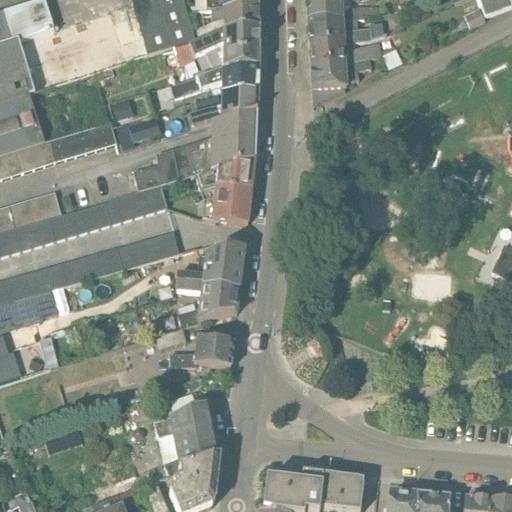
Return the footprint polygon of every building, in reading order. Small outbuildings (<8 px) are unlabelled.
[(129,0),(132,9),(146,62),(173,55),(173,56),(190,50),(195,48),(181,0),(129,0)] [(221,15),(222,16),(257,13),(256,0),(204,0),(205,5),(206,15),(221,15)] [(472,0),(448,0),(451,8),(473,1),(472,0)] [(495,0),(479,6),(485,22),(489,20),(493,19),(496,18),(499,17),(502,15),(506,14),(510,13),(511,12),(511,10),(511,8),(510,4),(508,0),(495,0)] [(342,23),(367,22),(379,18),(377,9),(349,11),(346,14),(343,14),(342,2),(306,4),(307,24),(342,22),(342,23)] [(35,98),(18,46),(53,34),(44,3),(0,17),(0,161),(5,160),(16,156),(26,153),(37,150),(44,148),(29,100),(35,98)] [(485,26),(479,14),(479,12),(463,19),(469,33),(485,26)] [(226,36),(258,35),(257,13),(222,16),(222,25),(216,25),(200,32),(204,44),(215,41),(226,36)] [(343,35),(342,23),(342,22),(307,24),(309,49),(353,46),(354,47),(371,45),(370,33),(343,35)] [(213,78),(215,78),(224,75),(258,74),(258,59),(258,35),(226,36),(215,41),(204,44),(196,48),(195,48),(190,50),(173,56),(179,71),(195,64),(195,63),(204,59),(213,76),(213,78)] [(353,46),(309,49),(310,71),(346,68),(381,58),(379,47),(355,53),(354,47),(353,46)] [(312,113),(346,97),(344,93),(347,92),(347,87),(359,85),(357,76),(371,73),(369,63),(382,60),(381,58),(346,68),(310,71),(312,113)] [(111,73),(100,77),(102,83),(114,80),(111,73)] [(220,100),(257,99),(258,74),(224,75),(215,78),(213,78),(171,91),(175,102),(221,88),(220,100)] [(103,88),(102,83),(100,77),(93,79),(97,91),(103,88)] [(210,129),(256,118),(257,99),(220,100),(220,112),(188,121),(191,132),(210,127),(210,129)] [(127,104),(111,109),(116,126),(132,121),(127,104)] [(196,181),(255,164),(256,129),(256,118),(210,129),(210,142),(155,159),(158,169),(133,176),(138,196),(138,195),(150,192),(161,189),(195,180),(196,181)] [(146,124),(129,130),(133,147),(151,142),(152,141),(146,124)] [(100,130),(106,152),(117,148),(110,127),(100,130)] [(135,151),(133,147),(129,130),(128,128),(116,131),(123,155),(135,151)] [(96,155),(106,152),(100,130),(89,134),(96,155)] [(85,158),(96,155),(89,134),(79,137),(85,158)] [(75,161),(85,158),(79,137),(68,140),(75,161)] [(64,165),(75,161),(68,140),(58,143),(64,165)] [(54,168),(64,165),(58,143),(47,147),(54,168)] [(43,171),(54,168),(47,147),(44,148),(37,150),(43,171)] [(33,174),(43,171),(37,150),(26,153),(33,174)] [(22,178),(33,174),(26,153),(16,156),(22,178)] [(12,181),(22,178),(16,156),(5,160),(12,181)] [(0,180),(1,184),(12,181),(5,160),(0,161),(0,180)] [(216,190),(251,195),(255,164),(196,181),(199,194),(200,197),(216,190)] [(150,192),(157,217),(168,213),(161,189),(150,192)] [(200,197),(204,204),(202,223),(247,229),(251,195),(216,190),(200,197)] [(145,220),(157,217),(150,192),(138,195),(145,220)] [(134,223),(145,220),(138,195),(138,196),(127,199),(134,223)] [(60,220),(61,220),(54,197),(43,200),(50,223),(60,220)] [(123,227),(134,223),(127,199),(116,202),(123,227)] [(49,224),(50,223),(43,200),(32,203),(38,227),(49,224)] [(112,230),(123,227),(116,202),(105,206),(112,230)] [(37,227),(38,227),(32,203),(20,207),(27,230),(37,227)] [(100,233),(112,230),(105,206),(93,210),(100,233)] [(26,230),(27,230),(20,207),(9,210),(16,233),(26,230)] [(15,233),(16,233),(9,210),(0,212),(0,221),(4,237),(15,233)] [(89,237),(100,233),(93,210),(82,213),(89,237)] [(78,240),(89,237),(82,213),(71,217),(78,239),(78,240)] [(71,217),(61,220),(60,220),(66,242),(78,239),(71,217)] [(49,224),(55,246),(66,242),(60,220),(50,223),(49,224)] [(37,227),(44,249),(55,246),(49,224),(38,227),(37,227)] [(26,230),(33,252),(44,249),(37,227),(27,230),(26,230)] [(15,233),(21,256),(33,252),(26,230),(16,233),(15,233)] [(4,237),(10,259),(21,256),(15,233),(4,237)] [(163,239),(169,261),(180,258),(174,235),(163,239)] [(0,261),(10,259),(4,237),(0,237),(0,261)] [(158,265),(169,261),(163,239),(151,242),(158,265)] [(147,268),(158,265),(151,242),(140,245),(147,268)] [(135,271),(147,268),(140,245),(129,248),(135,271)] [(124,274),(135,271),(129,248),(118,252),(124,274)] [(511,253),(504,250),(491,278),(511,287),(511,253)] [(113,278),(124,274),(118,252),(106,255),(113,278)] [(204,292),(239,296),(244,254),(227,252),(205,259),(203,279),(177,276),(174,296),(199,299),(202,300),(202,298),(204,292)] [(102,281),(113,278),(106,255),(95,258),(102,281)] [(90,284),(102,281),(95,258),(84,261),(90,284)] [(79,287),(90,284),(84,261),(72,264),(79,287)] [(68,291),(79,287),(72,264),(61,268),(68,291)] [(56,294),(68,291),(61,268),(50,271),(56,294)] [(413,269),(411,298),(453,300),(454,270),(413,269)] [(39,274),(45,297),(56,294),(50,271),(39,274)] [(34,300),(45,297),(39,274),(27,277),(34,300)] [(23,303),(34,300),(27,277),(16,280),(23,303)] [(11,307),(23,303),(16,280),(5,284),(11,307)] [(0,284),(0,309),(0,310),(11,307),(5,284),(0,284)] [(171,290),(159,293),(162,304),(174,301),(171,290)] [(181,333),(182,333),(235,318),(236,318),(239,296),(204,292),(202,298),(202,300),(199,299),(198,314),(177,320),(181,333)] [(0,310),(0,334),(42,323),(58,319),(51,296),(0,310)] [(182,333),(181,333),(154,341),(158,355),(186,347),(182,333)] [(2,341),(0,341),(0,388),(21,381),(13,358),(8,359),(2,341)] [(169,359),(169,373),(196,373),(196,369),(230,373),(233,348),(196,343),(193,359),(169,359)] [(34,362),(30,370),(39,375),(43,367),(34,362)] [(177,464),(164,468),(168,483),(180,478),(219,463),(209,411),(153,428),(158,443),(170,440),(173,449),(177,464)] [(167,498),(173,511),(210,511),(211,511),(214,505),(219,463),(180,478),(180,480),(178,481),(179,486),(172,490),(174,495),(167,498)] [(359,511),(363,486),(301,479),(300,489),(266,485),(262,511),(359,511)] [(136,486),(134,480),(95,494),(96,495),(98,500),(100,508),(117,501),(121,500),(122,500),(131,496),(139,493),(136,486)] [(148,502),(161,497),(157,487),(144,493),(148,502)] [(151,511),(152,511),(165,507),(161,497),(148,502),(151,511)] [(416,511),(418,501),(389,498),(387,511),(416,511)] [(92,511),(121,511),(117,501),(100,508),(92,511)] [(447,511),(449,504),(418,501),(416,511),(447,511)]
